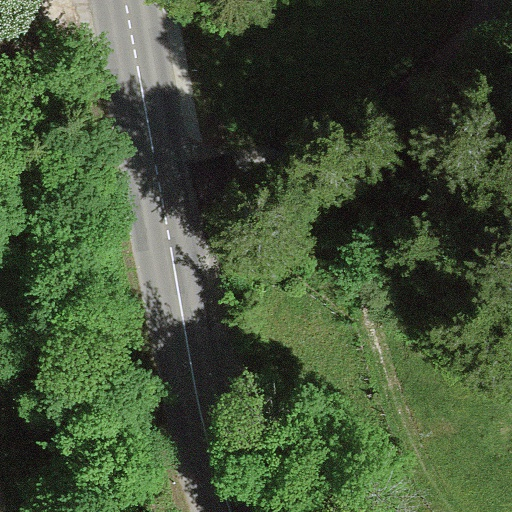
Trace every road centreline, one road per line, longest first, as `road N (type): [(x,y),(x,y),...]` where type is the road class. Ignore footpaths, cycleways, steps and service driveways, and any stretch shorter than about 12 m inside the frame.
road 1 (unclassified): [(495,0),(489,22),(449,72),(372,125),(150,195)]
road 2 (secondary): [(232,511),(188,369),(150,195)]
road 3 (secondary): [(150,195),(111,0)]
road 4 (track): [(0,152),(27,0)]
